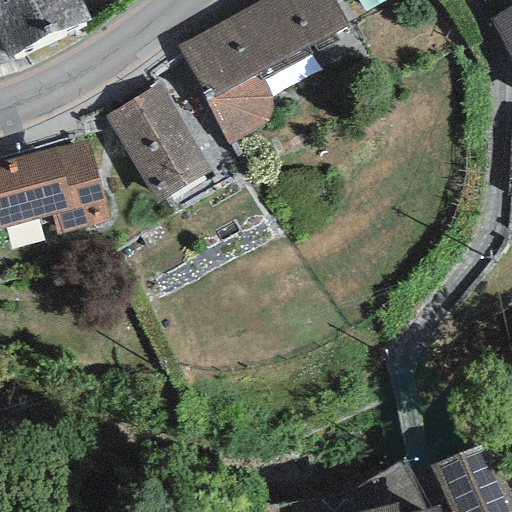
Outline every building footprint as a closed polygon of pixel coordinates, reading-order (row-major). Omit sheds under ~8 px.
[(81,0),(0,0),(0,42),(9,61),(91,19),(81,0)] [(262,0),(175,45),(203,91),(201,93),(228,145),(264,125),(269,117),(270,109),(270,101),(268,91),(265,84),(263,81),(338,39),(333,33),(347,26),(333,0),(262,0)] [(511,3),(486,19),(511,65),(511,3)] [(161,84),(104,117),(153,203),(210,171),(161,84)] [(87,140),(0,162),(0,229),(52,217),(57,237),(109,224),(87,140)] [(511,511),(511,502),(485,443),(429,468),(448,511),(511,511)]
